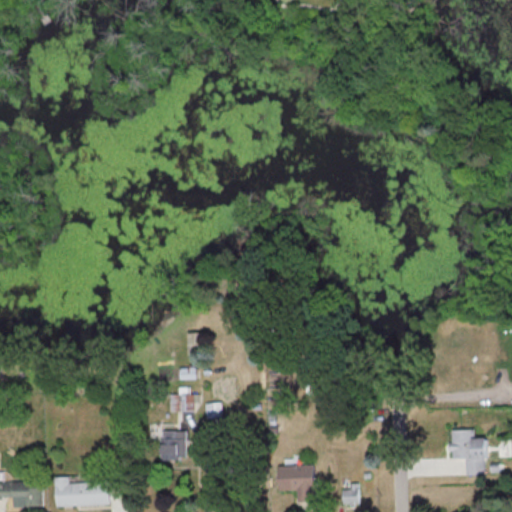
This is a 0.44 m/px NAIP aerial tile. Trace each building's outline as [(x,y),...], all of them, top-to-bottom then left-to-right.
[(171,410),(194,410),(194,401),(199,401),(199,393),(191,393),(190,386),(179,386),(180,393),(171,393),(171,410)] [(466,474),(487,474),(486,437),(475,437),(475,428),(452,429),(452,458),(466,457),(466,474)] [(162,430),(162,458),(188,458),(187,430),(162,430)] [(317,501),(316,464),(277,465),(277,489),(296,489),(297,501),(317,501)] [(70,475),(56,476),(57,505),(111,503),(110,480),(70,482),(70,475)] [(0,497),(14,497),(15,506),(44,505),(43,486),(34,487),(33,481),(0,481),(0,497)] [(359,482),(350,482),(350,488),(343,488),(343,504),(360,504),(359,482)]
